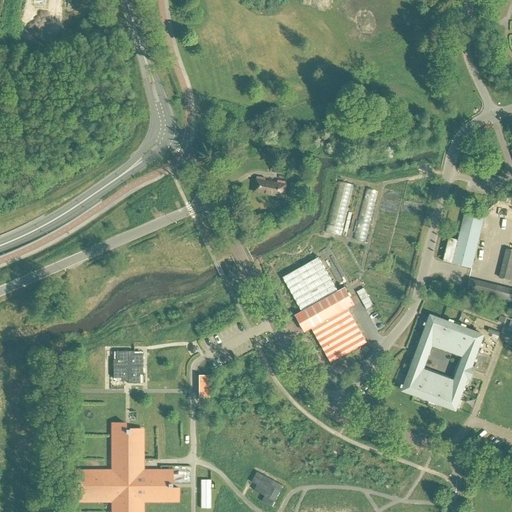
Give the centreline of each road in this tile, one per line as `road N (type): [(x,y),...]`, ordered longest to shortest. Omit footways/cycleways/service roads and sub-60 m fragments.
road 1 (unclassified): [(335,405),(414,305),(461,138),(511,109)]
road 2 (unclassified): [(211,200),(296,366),(335,405)]
road 3 (unclassified): [(0,291),(211,200)]
road 4 (tertiary): [(0,246),(98,191),(139,162),(162,132)]
road 5 (unclassified): [(335,405),(511,476)]
road 6 (tertiary): [(162,132),(125,0)]
